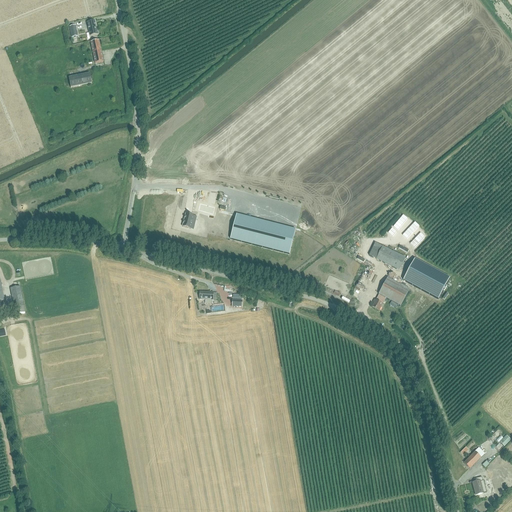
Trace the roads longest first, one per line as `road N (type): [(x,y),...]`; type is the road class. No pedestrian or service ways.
road 1 (unclassified): [(452,511),(412,367),(395,346),(303,295),(137,253)]
road 2 (unclassified): [(123,248),(138,121),(117,0)]
road 3 (unclassified): [(0,239),(123,248)]
